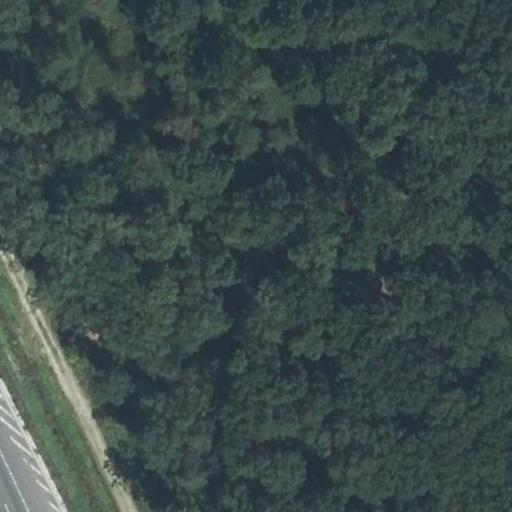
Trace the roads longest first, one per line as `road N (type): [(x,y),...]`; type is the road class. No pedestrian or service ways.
road 1 (track): [(511,264),(0,228)]
road 2 (track): [(105,511),(0,278)]
